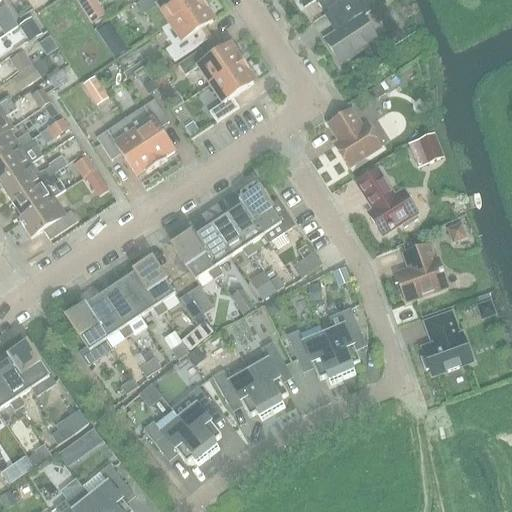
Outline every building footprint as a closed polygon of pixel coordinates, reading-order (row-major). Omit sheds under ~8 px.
[(96,0),(75,0),(92,25),(106,16),(96,0)] [(157,7),(169,25),(204,2),(202,0),(167,0),(166,0),(144,0),(137,5),(145,16),(157,7)] [(297,0),(303,8),(304,9),(315,1),(321,11),(337,0),(297,0)] [(324,40),(341,66),(378,42),(363,18),(376,9),(370,0),(350,0),(325,17),(329,15),(339,30),(324,40)] [(204,2),(169,25),(181,43),(169,52),(176,63),(198,48),(191,38),(213,23),(207,15),(211,13),(204,2)] [(10,19),(0,26),(0,32),(3,38),(17,29),(10,19)] [(40,26),(28,34),(33,42),(45,34),(40,26)] [(50,39),(39,46),(47,58),(58,51),(50,39)] [(118,40),(106,49),(114,62),(127,53),(118,40)] [(198,68),(210,87),(245,64),(238,54),(234,56),(229,47),(207,61),(201,51),(178,66),(185,77),(198,68)] [(11,62),(20,75),(31,67),(23,54),(11,62)] [(245,64),(210,87),(222,105),(209,114),(216,124),(239,109),(232,99),(253,85),(248,76),(251,74),(245,64)] [(13,80),(21,92),(41,80),(33,67),(13,80)] [(152,83),(158,92),(167,86),(161,76),(152,82),(152,83)] [(94,80),(83,87),(90,97),(101,90),(94,80)] [(152,83),(144,88),(150,97),(158,92),(152,83)] [(378,86),(369,92),(375,101),(384,95),(378,86)] [(41,90),(31,97),(40,111),(51,104),(41,90)] [(0,112),(13,105),(8,98),(0,103),(0,112)] [(143,109),(125,121),(134,133),(157,168),(167,161),(165,158),(173,152),(159,131),(169,124),(154,101),(143,109)] [(0,112),(0,137),(9,131),(10,132),(13,130),(13,129),(5,119),(17,111),(13,105),(0,112)] [(52,105),(45,109),(53,121),(59,116),(52,105)] [(334,148),(348,170),(381,149),(366,127),(362,129),(351,111),(328,125),(340,143),(334,148)] [(62,121),(46,131),(53,142),(69,131),(62,121)] [(107,133),(96,140),(111,162),(122,156),(136,177),(144,171),(146,175),(157,168),(134,133),(125,121),(107,133)] [(194,123),(185,129),(191,137),(199,131),(194,123)] [(0,161),(32,141),(27,134),(16,142),(10,132),(9,131),(0,137),(0,161)] [(433,137),(419,143),(428,166),(443,160),(433,137)] [(0,161),(0,186),(32,166),(43,158),(32,141),(0,161)] [(0,186),(11,203),(64,169),(63,168),(59,162),(50,168),(39,176),(32,166),(0,186)] [(96,172),(85,179),(98,199),(109,192),(101,180),(96,172)] [(375,211),(368,216),(382,238),(401,225),(404,229),(418,220),(415,216),(417,215),(403,193),(395,199),(377,172),(357,185),(367,201),(368,200),(375,211)] [(54,175),(11,203),(22,220),(54,200),(65,192),(58,182),(54,175)] [(259,192),(241,204),(256,225),(264,237),(269,244),(295,228),(277,202),(269,207),(259,192)] [(22,220),(19,222),(20,222),(31,240),(43,232),(50,242),(78,224),(71,213),(65,217),(54,200),(22,220)] [(241,204),(225,215),(231,225),(252,256),(257,253),(252,245),(264,237),(256,225),(241,204)] [(225,215),(208,226),(230,259),(242,251),(248,259),(252,256),(231,225),(225,215)] [(453,227),(450,237),(452,243),(465,238),(460,224),(453,227)] [(208,226),(191,238),(218,279),(223,276),(218,267),(230,259),(208,226)] [(218,279),(191,238),(173,249),(195,282),(208,274),(214,282),(218,279)] [(396,276),(406,304),(448,289),(438,261),(434,262),(429,247),(404,256),(409,271),(396,276)] [(294,269),(301,281),(321,267),(314,256),(294,269)] [(153,262),(135,274),(163,315),(163,316),(168,312),(163,304),(175,295),(153,262)] [(344,270),(333,274),(338,287),(349,283),(344,270)] [(135,274),(119,285),(141,318),(153,310),(159,318),(163,316),(163,315),(135,274)] [(263,274),(251,283),(264,302),(277,293),(270,283),(263,274)] [(277,278),(270,283),(277,293),(284,288),(277,278)] [(119,285),(101,297),(129,338),(134,335),(129,327),(141,318),(119,285)] [(321,286),(309,286),(309,301),(321,301),(321,286)] [(199,288),(189,294),(203,316),(203,317),(214,310),(199,288)] [(241,291),(231,298),(236,307),(246,300),(241,291)] [(203,316),(189,294),(179,302),(193,323),(203,317),(203,316)] [(101,297),(85,308),(107,341),(119,333),(125,341),(129,338),(101,297)] [(246,300),(236,307),(243,317),(253,311),(246,300)] [(275,304),(265,308),(270,318),(277,315),(278,311),(275,304)] [(490,304),(476,309),(481,323),(495,318),(490,304)] [(84,308),(67,320),(86,349),(78,355),(87,368),(113,351),(107,341),(84,308)] [(334,332),(324,336),(343,381),(356,376),(352,368),(360,364),(351,343),(362,338),(351,311),(339,316),(329,320),(334,332)] [(423,350),(425,358),(421,359),(426,371),(429,370),(432,378),(446,372),(447,374),(460,369),(460,368),(472,363),(462,336),(459,337),(451,315),(425,324),(433,346),(423,350)] [(343,381),(324,336),(322,337),(318,328),(300,336),(299,333),(287,338),(299,365),(310,360),(319,382),(327,378),(331,386),(343,381)] [(193,331),(181,341),(190,352),(202,342),(193,331)] [(268,362),(249,373),(273,415),(285,408),(281,401),(288,397),(277,376),(287,370),(273,344),(261,351),(268,362)] [(171,352),(178,362),(189,355),(183,345),(171,352)] [(27,346),(10,357),(32,391),(44,383),(49,391),(56,386),(55,383),(50,377),(49,378),(27,346)] [(197,350),(186,358),(193,367),(204,360),(197,350)] [(10,357),(0,363),(0,380),(20,410),(24,407),(19,399),(32,391),(10,357)] [(154,360),(147,365),(154,375),(161,370),(154,360)] [(154,375),(147,365),(139,370),(146,380),(154,375)] [(273,415),(249,373),(230,384),(223,372),(212,379),(227,405),(238,399),(250,419),(257,415),(261,422),(273,415)] [(0,380),(0,411),(10,405),(15,413),(20,410),(0,380)] [(121,388),(126,397),(139,389),(133,380),(121,388)] [(171,410),(173,412),(209,459),(220,450),(215,444),(221,438),(207,420),(217,412),(198,388),(171,410)] [(173,412),(155,426),(153,424),(143,431),(162,455),(172,447),(186,466),(193,460),(198,467),(209,459),(173,412)] [(61,431),(59,432),(66,442),(68,441),(75,436),(75,435),(74,434),(86,426),(81,417),(69,425),(61,431)] [(66,442),(59,432),(51,437),(58,447),(66,442)] [(92,433),(76,445),(85,458),(101,446),(92,433)] [(29,460),(35,470),(43,466),(36,455),(29,460)] [(24,476),(34,469),(28,460),(26,457),(15,464),(1,473),(9,486),(24,476)] [(108,485),(91,498),(101,511),(129,511),(119,498),(128,490),(109,466),(99,474),(108,485)] [(65,502),(55,510),(56,511),(101,511),(91,499),(82,489),(65,502)] [(9,494),(0,498),(0,504),(4,511),(15,506),(9,494)]
